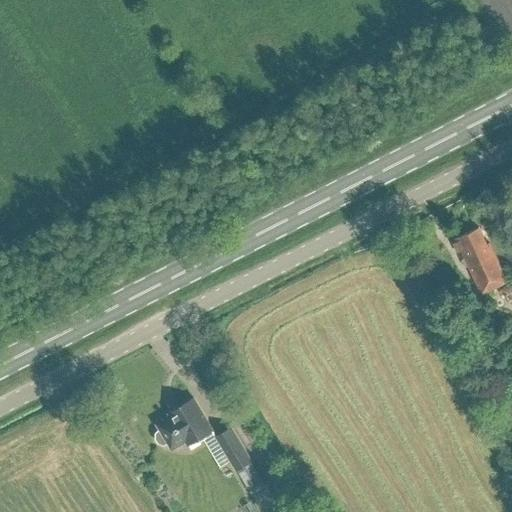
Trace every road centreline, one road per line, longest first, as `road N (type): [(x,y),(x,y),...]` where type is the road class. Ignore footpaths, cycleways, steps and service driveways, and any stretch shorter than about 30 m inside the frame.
road 1 (primary): [(511,104),(0,366)]
road 2 (unclassified): [(0,407),(511,147)]
